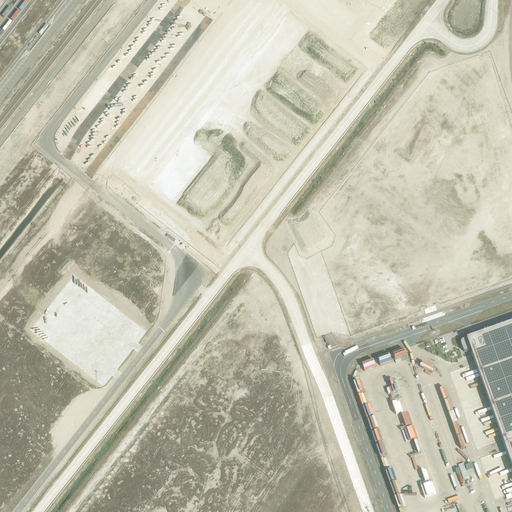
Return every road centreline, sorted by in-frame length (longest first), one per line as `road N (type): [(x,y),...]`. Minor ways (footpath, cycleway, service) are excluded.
road 1 (unclassified): [(17,511),(189,283),(178,253),(46,142),(153,0)]
road 2 (unclassified): [(389,511),(341,361),(511,295)]
